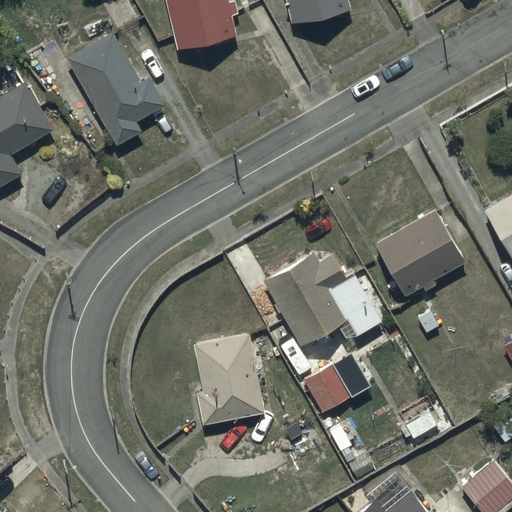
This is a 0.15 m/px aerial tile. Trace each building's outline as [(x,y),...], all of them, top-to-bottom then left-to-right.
[(226,0),(165,0),(176,43),(233,30),(226,0)] [(285,0),(289,16),(348,4),(347,0),(285,0)] [(111,25),(65,51),(115,140),(140,126),(134,116),(164,99),(147,71),(139,75),(111,25)] [(9,148),(51,123),(23,76),(0,89),(0,179),(21,167),(9,148)] [(511,188),(484,203),(511,256),(511,188)] [(431,203),(374,237),(405,288),(420,279),(424,286),(436,278),(433,273),(463,256),(431,203)] [(311,245),(262,272),(299,340),(349,312),(332,281),(345,274),(331,248),(317,256),(311,245)] [(249,327),(192,337),(201,386),(196,387),(201,418),(263,407),(249,327)] [(511,334),(502,340),(511,356),(511,334)] [(331,359),(302,376),(320,407),(349,390),(331,359)] [(464,478),(460,482),(484,511),(500,511),(511,502),(511,481),(492,456),(472,472),(469,468),(461,474),(464,478)] [(432,511),(411,484),(384,504),(374,491),(351,509),(352,511),(432,511)]
